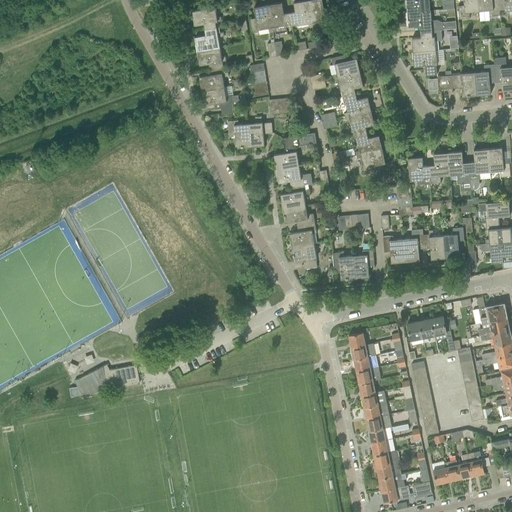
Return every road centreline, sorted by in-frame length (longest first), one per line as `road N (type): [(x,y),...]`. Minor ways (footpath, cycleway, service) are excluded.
road 1 (unclassified): [(310,323),(127,3)]
road 2 (residential): [(310,323),(511,279)]
road 3 (unclassified): [(357,511),(310,323)]
road 4 (track): [(0,139),(166,77)]
road 5 (residential): [(511,113),(429,116),(378,38)]
